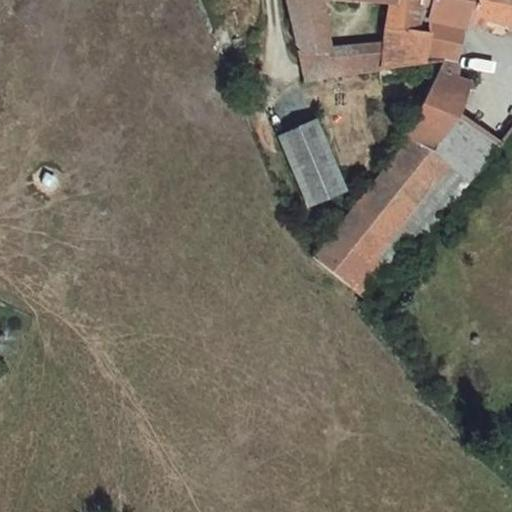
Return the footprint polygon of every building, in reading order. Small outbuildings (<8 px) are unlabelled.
[(385,0),(378,40),(374,67),(414,61),(419,35),(409,33),(414,8),(409,6),(409,0),(282,0),(287,19),(292,49),(320,51),(312,0),(385,0)] [(414,8),(426,10),(428,0),(409,0),(409,6),(414,8)] [(511,0),(428,0),(426,10),(424,21),(462,27),(464,12),(511,21),(511,0)] [(455,65),(462,27),(424,21),(426,10),(414,8),(409,33),(419,35),(414,61),(429,59),(428,72),(453,78),(455,65)] [(378,40),(320,51),(292,49),(294,57),(296,77),(374,67),(378,40)] [(394,132),(400,137),(418,150),(443,120),(484,152),(500,131),(469,107),(478,78),(465,73),(460,80),(453,78),(428,72),(394,132)] [(304,114),(268,130),(297,198),(332,183),(304,114)] [(418,150),(400,137),(307,250),(362,292),(385,266),(367,251),(441,162),(461,179),(484,152),(443,120),(418,150)]
